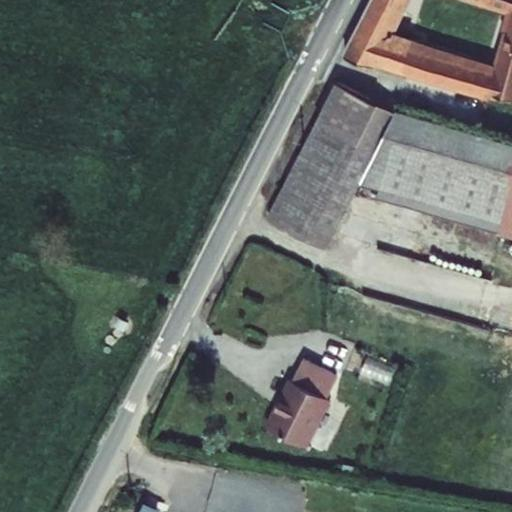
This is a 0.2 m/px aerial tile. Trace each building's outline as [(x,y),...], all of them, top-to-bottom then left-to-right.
[(511,0),(371,0),(344,55),(377,70),(379,62),(486,100),(487,97),(511,103),(511,0)] [(511,145),(479,136),(406,118),(338,82),(282,191),(349,204),(359,185),(380,193),(376,200),(480,226),(489,229),(511,235),(511,145)] [(483,120),(338,82),(406,118),(479,136),(483,120)] [(282,191),(268,219),(296,235),(325,250),(349,204),(282,191)] [(299,350),(265,422),(307,442),(341,370),(299,350)]
